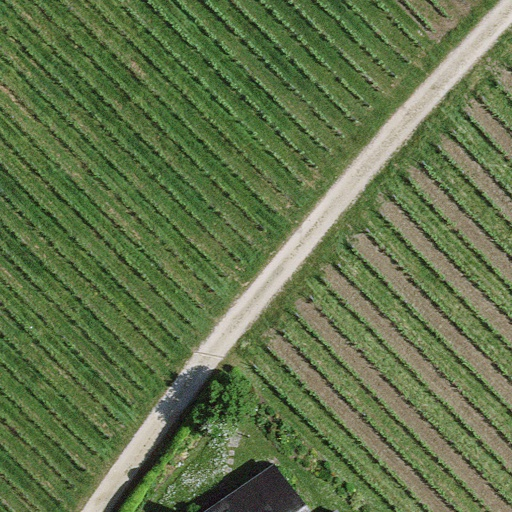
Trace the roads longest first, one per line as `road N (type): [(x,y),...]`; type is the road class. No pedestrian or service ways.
road 1 (residential): [(112,511),(344,198)]
road 2 (track): [(344,198),(511,23)]
